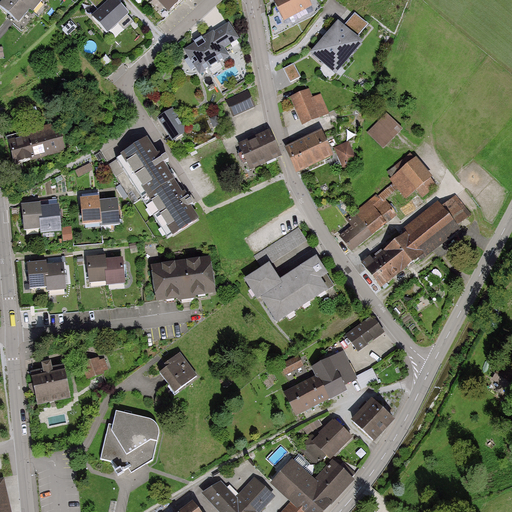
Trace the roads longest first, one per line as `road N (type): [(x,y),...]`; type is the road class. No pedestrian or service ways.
road 1 (residential): [(433,364),(340,260),(290,176),(251,0)]
road 2 (unclassified): [(0,204),(28,511)]
road 3 (residential): [(214,0),(139,67),(127,89),(197,199)]
road 4 (tertiary): [(433,364),(399,431),(341,511)]
road 5 (tertiary): [(511,216),(433,364)]
